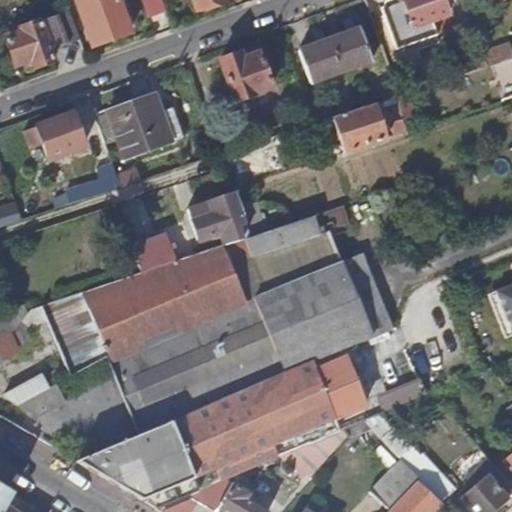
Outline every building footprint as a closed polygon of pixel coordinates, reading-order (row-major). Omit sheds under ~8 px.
[(129,35),(115,0),(73,0),(91,49),(129,35)] [(164,13),(159,0),(140,0),(148,18),(164,13)] [(190,0),(194,11),(222,0),(190,0)] [(447,15),(441,0),(402,0),(412,29),(447,15)] [(80,46),(69,16),(48,23),(45,18),(44,18),(19,28),(19,33),(4,39),(15,69),(31,63),(33,68),(60,59),(58,55),(59,53),(80,46)] [(370,60),(358,28),(329,38),(330,42),(340,71),(344,69),(349,68),(370,60)] [(340,71),(330,42),(329,38),(326,40),(298,50),(310,83),(340,71)] [(511,42),(485,52),(490,67),(511,60),(511,42)] [(490,67),(485,52),(462,61),(467,75),(490,67)] [(270,89),(257,55),(242,60),(239,53),(218,61),(233,101),(270,89)] [(399,97),(395,84),(379,89),(384,102),(395,98),(399,97)] [(420,129),(408,94),(399,97),(395,98),(407,133),(420,129)] [(170,144),(159,114),(154,97),(107,114),(114,137),(124,161),(170,144)] [(407,133),(395,98),(384,102),(382,102),(394,137),(407,133)] [(386,140),(374,105),(357,110),(354,111),(332,119),(345,154),(386,140)] [(181,140),(171,110),(159,114),(170,144),(181,140)] [(309,126),(304,113),(281,122),(285,134),(309,126)] [(114,137),(107,114),(94,118),(102,142),(114,137)] [(85,160),(69,116),(35,129),(45,156),(51,172),(64,168),(65,168),(85,160)] [(231,152),(222,125),(206,131),(215,157),(221,155),(231,152)] [(51,172),(45,156),(32,162),(40,183),(67,173),(65,168),(64,168),(51,172)] [(68,206),(119,190),(115,177),(111,166),(95,171),(99,182),(64,194),(68,206)] [(140,183),(135,170),(115,177),(119,190),(140,183)] [(250,239),(235,195),(229,197),(209,204),(213,216),(192,223),(199,243),(220,236),(225,247),(250,239)] [(19,223),(16,214),(7,218),(10,225),(19,223)] [(258,255),(328,233),(321,215),(250,239),(257,255),(258,255)] [(341,264),(328,233),(258,255),(257,255),(226,248),(223,250),(244,302),(341,264)] [(172,262),(164,238),(133,248),(142,271),(172,262)] [(244,302),(223,250),(204,258),(129,289),(125,281),(99,290),(24,315),(24,317),(26,320),(40,315),(42,322),(84,308),(100,348),(101,349),(106,360),(244,302)] [(391,331),(360,257),(341,264),(372,339),(391,331)] [(303,368),(372,339),(341,264),(244,302),(106,360),(138,437),(170,425),(303,368)] [(511,287),(494,294),(511,337),(511,287)] [(511,337),(494,294),(486,298),(504,342),(511,337)] [(0,348),(14,344),(20,332),(16,322),(0,327),(0,348)] [(0,359),(29,350),(21,327),(20,332),(14,344),(0,348),(0,359)] [(54,388),(106,360),(101,349),(100,348),(47,376),(54,388)] [(360,410),(341,363),(314,374),(332,421),(360,410)] [(192,481),(326,424),(332,421),(314,374),(307,377),(303,368),(170,425),(192,481)] [(15,408),(54,388),(47,376),(46,374),(8,394),(15,408)] [(390,412),(424,395),(417,382),(383,399),(390,412)] [(38,418),(62,404),(54,388),(15,408),(38,418)] [(390,429),(378,416),(361,424),(376,440),(390,429)] [(226,480),(331,437),(326,424),(192,481),(195,493),(226,480)] [(192,481),(170,425),(138,437),(76,463),(155,511),(195,493),(192,481)] [(11,437),(6,447),(32,461),(38,450),(11,437)] [(453,496),(418,460),(406,471),(416,482),(438,504),(442,508),(453,496)] [(501,496),(510,486),(486,460),(461,483),(468,490),(458,500),(468,511),(491,511),(505,500),(501,496)] [(390,510),(409,489),(391,471),(372,492),(390,510)] [(265,511),(246,500),(249,494),(226,480),(195,493),(155,511),(156,511),(192,511),(197,504),(209,511),(265,511)] [(429,511),(438,504),(416,482),(409,489),(390,510),(388,511),(429,511)] [(11,492),(0,485),(0,509),(5,501),(11,492)] [(505,500),(511,493),(511,488),(510,486),(501,496),(505,500)] [(21,511),(5,501),(0,509),(0,511),(21,511)]
